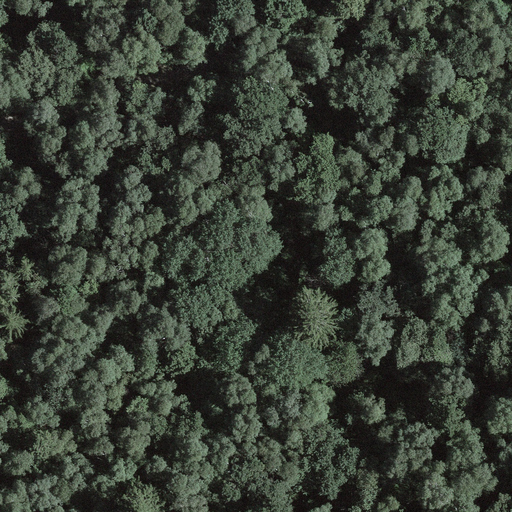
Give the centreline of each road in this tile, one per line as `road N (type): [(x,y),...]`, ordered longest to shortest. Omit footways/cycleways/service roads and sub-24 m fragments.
road 1 (track): [(511,187),(393,289),(332,371),(271,403),(230,409),(193,439),(141,437),(47,506),(22,511)]
road 2 (track): [(0,129),(243,63),(396,0)]
